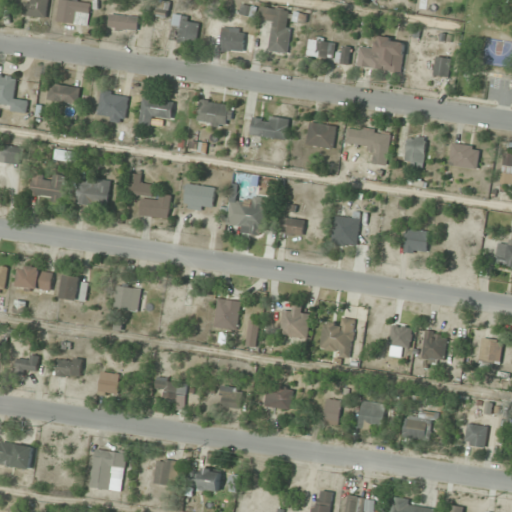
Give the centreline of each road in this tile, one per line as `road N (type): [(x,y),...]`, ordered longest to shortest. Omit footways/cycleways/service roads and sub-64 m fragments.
road 1 (residential): [(511,484),(0,404)]
road 2 (residential): [(511,303),(0,228)]
road 3 (residential): [(511,118),(0,44)]
